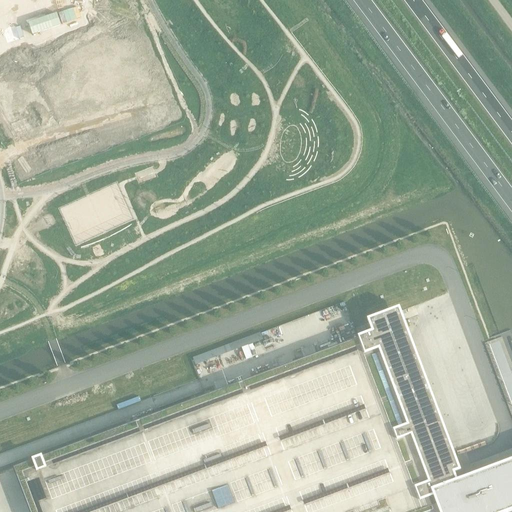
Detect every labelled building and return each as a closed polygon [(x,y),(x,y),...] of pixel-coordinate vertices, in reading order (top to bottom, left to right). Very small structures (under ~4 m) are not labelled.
[(137,4),(116,11),(120,21),(118,22),(118,23),(141,15),(137,4)] [(141,15),(118,23),(122,33),(144,25),(140,16),(141,15)] [(144,25),(122,33),(125,42),(123,43),(123,44),(148,35),(147,35),(144,25)] [(148,35),(123,44),(127,54),(151,45),(148,35)] [(151,45),(127,54),(130,64),(154,56),(151,46),(151,45)] [(7,50),(0,55),(0,61),(0,62),(10,55),(7,50)] [(154,56),(130,64),(130,65),(132,64),(136,73),(158,66),(154,56)] [(158,66),(136,73),(140,84),(161,77),(158,66)] [(5,88),(0,91),(0,106),(12,99),(5,88)] [(169,94),(159,99),(168,123),(168,122),(178,118),(177,114),(173,103),(169,94)] [(159,99),(149,102),(158,127),(168,123),(159,99)] [(149,102),(138,106),(147,130),(157,126),(157,127),(158,127),(149,102)] [(138,106),(128,110),(137,134),(147,130),(138,106)] [(17,112),(0,120),(0,130),(0,131),(4,138),(2,139),(2,140),(6,147),(8,145),(12,151),(9,153),(18,169),(17,170),(19,170),(20,167),(28,169),(27,173),(28,174),(28,173),(52,164),(51,161),(59,158),(60,161),(74,156),(75,156),(74,153),(82,150),(83,153),(97,148),(96,145),(104,142),(105,145),(113,142),(104,116),(105,116),(103,111),(96,113),(97,115),(98,118),(85,123),(35,142),(38,149),(30,152),(27,145),(29,144),(27,140),(32,138),(21,117),(23,115),(25,114),(22,108),(17,111),(17,112)] [(128,110),(118,114),(127,138),(137,134),(128,110)] [(358,338),(317,354),(303,359),(229,387),(216,392),(204,396),(34,461),(13,469),(29,511),(511,511),(511,461),(501,465),(501,464),(488,469),(458,480),(455,473),(461,471),(407,327),(406,324),(400,308),(367,320),(372,333),(370,333),(358,338)] [(192,359),(195,366),(263,341),(260,334),(192,359)]
